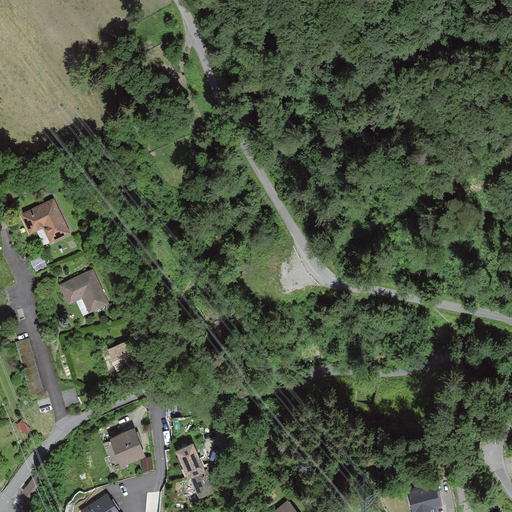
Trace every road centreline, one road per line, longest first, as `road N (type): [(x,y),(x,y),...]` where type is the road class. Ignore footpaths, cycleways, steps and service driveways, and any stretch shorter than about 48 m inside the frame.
road 1 (residential): [(178,0),(224,106),(329,277),(511,319)]
road 2 (residential): [(237,511),(212,403),(191,392),(146,391),(87,413),(40,449),(3,502)]
road 3 (track): [(191,392),(336,369),(395,374),(448,360)]
road 4 (unknown): [(0,324),(24,298),(67,429)]
